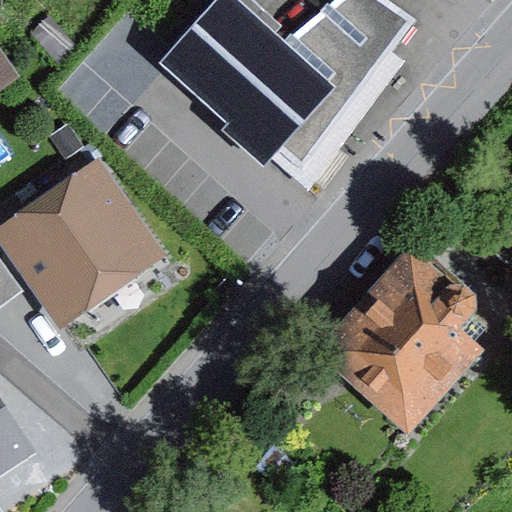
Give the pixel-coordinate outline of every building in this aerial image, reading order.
[(230,0),(225,0),(168,64),(268,154),(288,132),(326,142),(417,26),(379,0),(348,0),(284,48),(230,0)] [(157,262),(96,175),(3,240),(63,327),(157,262)] [(0,307),(22,292),(0,261),(0,307)] [(333,350),(407,417),(472,343),(457,329),(473,308),(468,292),(457,282),(445,296),(411,264),(333,350)] [(0,479),(29,460),(0,417),(0,479)]
